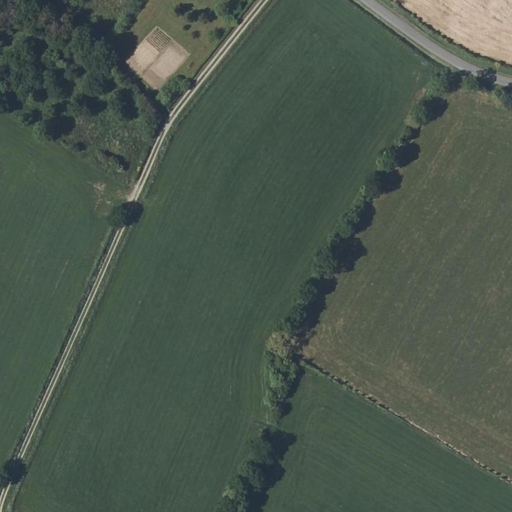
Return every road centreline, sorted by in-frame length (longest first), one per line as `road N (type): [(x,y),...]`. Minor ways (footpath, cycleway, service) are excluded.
road 1 (track): [(265,0),(164,126),(0,500)]
road 2 (unclassified): [(511,84),(459,65),(369,0)]
